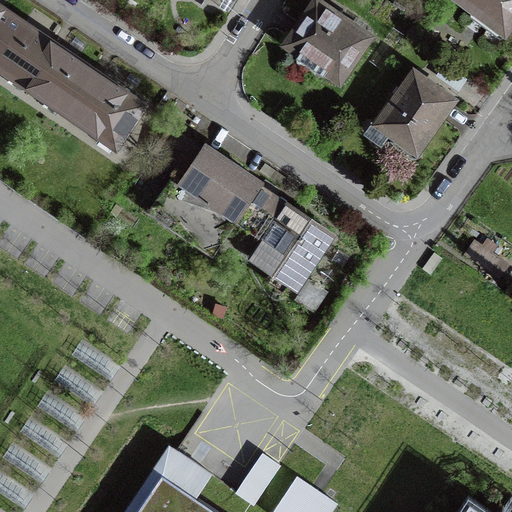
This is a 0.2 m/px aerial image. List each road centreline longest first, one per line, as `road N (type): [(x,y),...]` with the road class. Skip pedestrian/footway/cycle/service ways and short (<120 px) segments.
road 1 (residential): [(503,123),(414,232),(379,218),(204,99)]
road 2 (residential): [(204,99),(57,0)]
